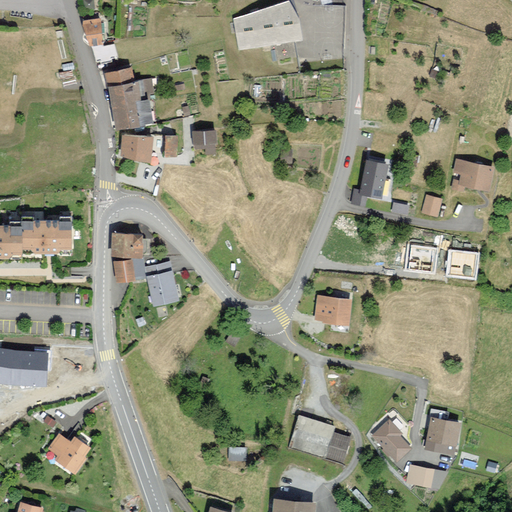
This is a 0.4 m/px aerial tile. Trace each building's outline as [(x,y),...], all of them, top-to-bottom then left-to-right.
[(93,0),(91,0),(85,0),(86,8),(94,8),(93,0)] [(300,23),(287,2),(234,19),(241,48),(302,40),(300,23)] [(83,22),(91,47),(93,47),(104,45),(98,19),(83,22)] [(104,46),(104,45),(93,47),(96,63),(100,62),(101,65),(113,62),(112,58),(118,57),(115,44),(104,46)] [(131,69),(107,74),(109,89),(134,84),(131,69)] [(151,92),(149,81),(134,84),(109,89),(111,98),(115,120),(117,130),(144,125),(143,123),(151,121),(146,93),(151,92)] [(215,131),(194,132),(195,146),(206,145),(207,152),(215,152),(215,144),(216,144),(215,131)] [(152,139),(125,135),(122,155),(149,163),(152,139)] [(177,136),(166,136),(166,156),(177,156),(177,136)] [(291,162),(292,150),(282,150),(281,162),(291,162)] [(465,161),(456,159),(453,172),(462,174),(460,182),(455,180),(453,187),(463,189),(464,184),(488,190),(493,167),(465,161)] [(354,201),(364,203),(365,195),(381,198),(387,165),(367,161),(361,191),(356,190),(354,201)] [(442,199),(427,195),(422,212),(437,216),(442,199)] [(408,206),(394,203),(393,211),(407,214),(408,206)] [(22,222),(22,227),(22,249),(36,250),(36,253),(57,253),(57,250),(71,250),(71,222),(22,222)] [(22,255),(22,249),(22,227),(0,227),(0,258),(10,259),(10,255),(22,255)] [(113,256),(141,257),(141,244),(142,236),(134,236),(114,235),(113,256)] [(422,246),(410,244),(406,268),(433,272),(436,248),(422,246)] [(464,253),(451,251),(448,275),(475,279),(478,255),(464,253)] [(131,261),(116,264),(119,283),(134,281),(131,261)] [(170,262),(147,268),(155,305),(179,300),(170,262)] [(351,301),(319,298),(317,318),(325,319),(325,322),(348,325),(351,301)] [(0,380),(45,384),(47,353),(0,349),(0,380)] [(55,422),(47,417),(45,421),(52,426),(55,422)] [(342,462),(349,438),(332,433),(334,427),(299,417),(290,447),(325,457),(342,462)] [(459,424),(433,419),(427,449),(453,454),(459,424)] [(402,434),(390,420),(373,436),(398,461),(411,449),(399,436),(402,434)] [(71,444),(59,435),(49,448),(60,456),(57,459),(75,473),(86,459),(84,457),(90,449),(75,438),(71,444)] [(245,448),(229,448),(230,460),(245,460),(245,448)] [(497,464),(490,461),(488,469),(495,471),(497,464)] [(408,483),(431,488),(439,489),(448,472),(434,469),(411,465),(408,483)] [(313,511),(314,505),(275,501),(274,511),(313,511)]
